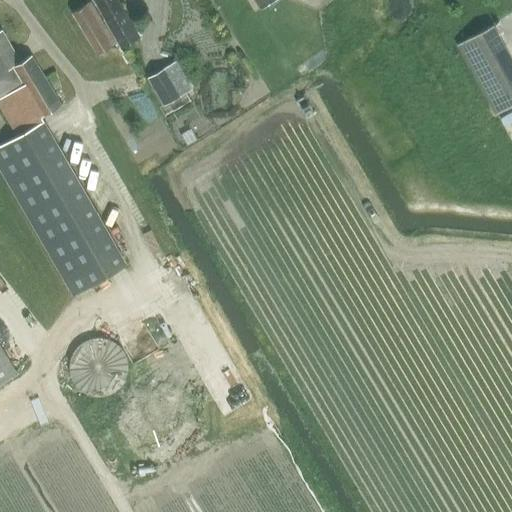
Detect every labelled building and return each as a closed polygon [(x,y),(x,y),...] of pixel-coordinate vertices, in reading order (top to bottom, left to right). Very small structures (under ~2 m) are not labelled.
[(98,53),(118,41),(92,0),(91,0),(73,11),(98,53)] [(119,0),(95,0),(122,45),(140,35),(119,0)] [(362,0),(350,0),(350,14),(363,13),(362,0)] [(511,70),(493,27),(463,40),(493,110),(511,101),(511,70)] [(0,96),(10,91),(30,126),(43,118),(42,115),(61,104),(32,54),(21,61),(3,29),(0,30),(0,96)] [(159,72),(149,78),(164,104),(180,94),(166,69),(165,68),(159,72)] [(43,118),(30,126),(0,142),(0,166),(73,295),(127,264),(43,118)] [(130,372),(130,367),(130,361),(128,356),(125,349),(121,345),(118,341),(110,337),(104,335),(99,335),(92,335),(86,337),(81,340),(75,344),(71,349),(68,356),(66,361),(66,366),(66,372),(68,378),(71,385),(74,389),(80,394),(84,397),(89,398),(96,400),(103,399),(110,398),(115,395),(121,390),(125,386),(128,379),(130,372)] [(0,383),(18,373),(0,342),(0,383)]
